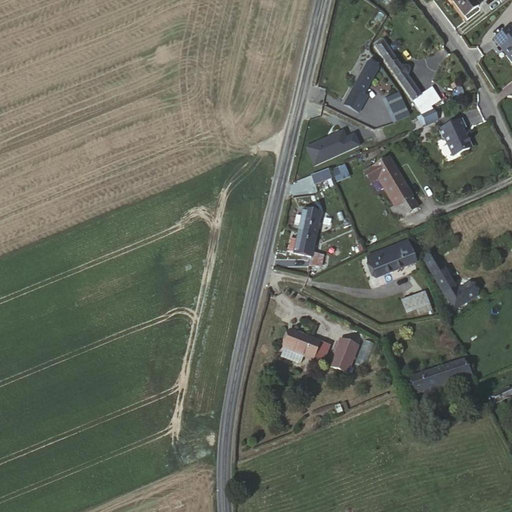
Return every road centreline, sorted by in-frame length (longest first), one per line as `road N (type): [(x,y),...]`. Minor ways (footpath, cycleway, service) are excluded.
road 1 (tertiary): [(322,0),(232,384),(223,511)]
road 2 (unclassified): [(511,148),(485,89),(424,0)]
